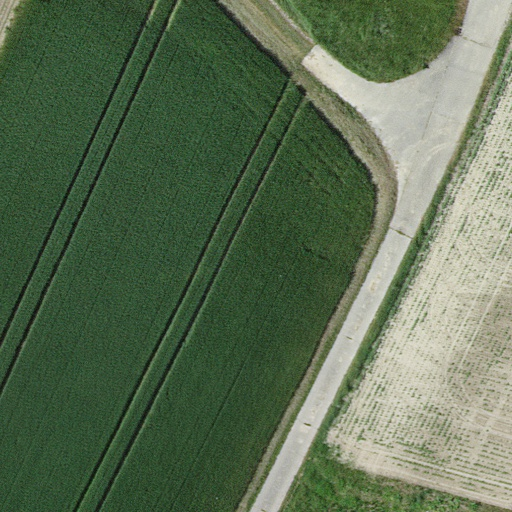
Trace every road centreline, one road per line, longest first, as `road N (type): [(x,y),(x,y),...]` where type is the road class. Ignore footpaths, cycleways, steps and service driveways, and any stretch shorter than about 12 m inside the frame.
road 1 (track): [(263,511),(393,248),(492,0)]
road 2 (track): [(438,145),(351,89),(258,0)]
